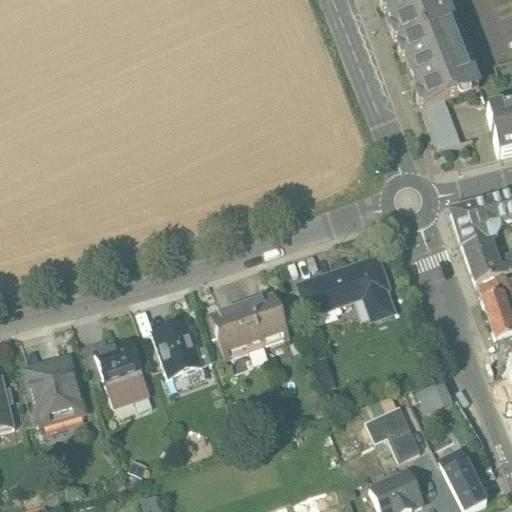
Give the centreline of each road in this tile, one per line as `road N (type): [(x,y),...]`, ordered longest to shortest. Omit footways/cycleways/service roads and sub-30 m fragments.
road 1 (tertiary): [(407,199),(169,278),(0,323)]
road 2 (secondary): [(407,199),(511,462)]
road 3 (secondary): [(331,0),(407,199)]
